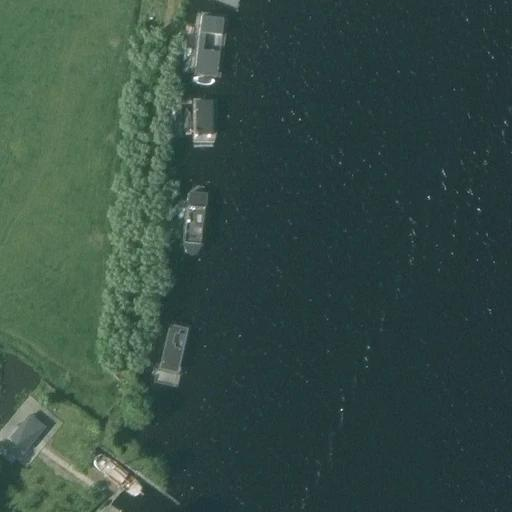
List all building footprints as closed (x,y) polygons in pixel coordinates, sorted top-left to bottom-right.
[(208,0),(208,2),(234,14),(240,0),(208,0)] [(200,36),(196,76),(218,78),(223,19),(202,17),(200,36)] [(193,121),(193,139),(207,139),(207,99),(193,99),(193,121)] [(183,237),(181,248),(202,252),(211,190),(191,187),(183,237)] [(161,360),(155,383),(176,389),(189,332),(169,327),(161,360)] [(44,421),(49,416),(27,397),(0,429),(0,433),(6,438),(30,409),(44,421)] [(29,411),(10,435),(22,444),(25,439),(32,445),(41,434),(34,428),(41,420),(29,411)]
